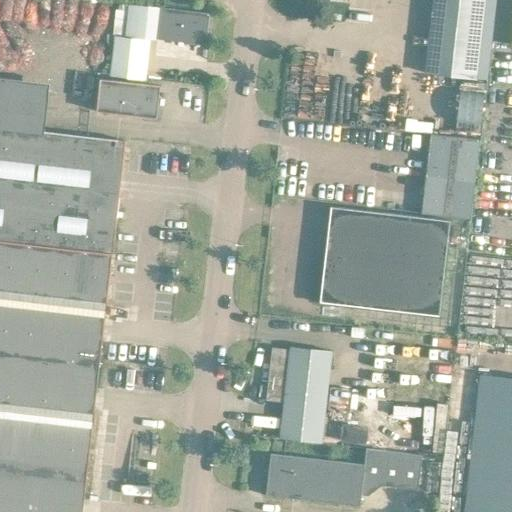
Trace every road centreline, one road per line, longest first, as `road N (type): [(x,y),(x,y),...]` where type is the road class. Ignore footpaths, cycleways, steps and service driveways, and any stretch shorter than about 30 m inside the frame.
road 1 (unclassified): [(232,170),(189,511)]
road 2 (unclassified): [(246,0),(232,170)]
